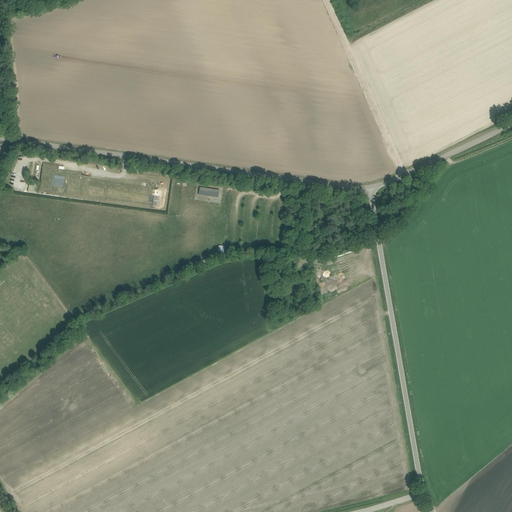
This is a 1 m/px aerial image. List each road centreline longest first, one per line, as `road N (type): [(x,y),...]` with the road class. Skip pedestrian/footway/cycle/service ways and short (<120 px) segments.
road 1 (unclassified): [(369,186),(0,138)]
road 2 (unclassified): [(432,511),(369,186)]
road 3 (track): [(403,175),(327,0)]
road 4 (unclassified): [(369,186),(511,124)]
road 5 (track): [(20,7),(10,11),(9,46),(17,141)]
